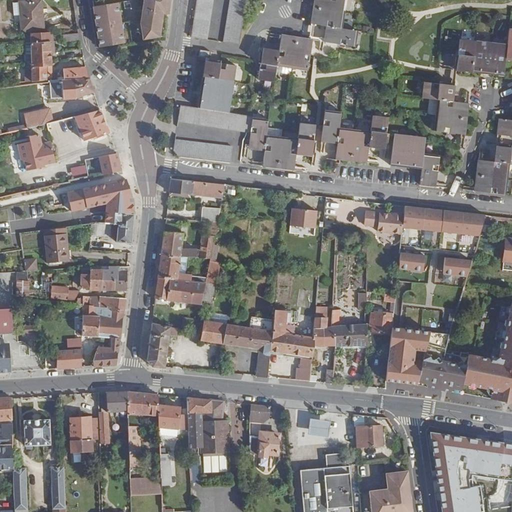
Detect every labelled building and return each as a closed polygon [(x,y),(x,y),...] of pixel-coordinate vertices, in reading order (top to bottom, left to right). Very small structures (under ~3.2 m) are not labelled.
[(41,0),(39,0),(20,2),(20,10),(22,31),(45,29),(41,0)] [(167,12),(169,0),(144,0),(140,22),(143,39),(159,36),(163,12),(167,12)] [(197,0),(191,37),(207,40),(213,0),(197,0)] [(230,0),(224,43),(240,45),(247,0),(230,0)] [(314,0),(311,24),(327,26),(324,42),(355,47),(357,31),(343,28),(346,0),(314,0)] [(20,10),(20,2),(12,3),(13,11),(20,10)] [(119,2),(94,6),(100,47),(125,42),(119,2)] [(458,57),(456,70),(504,76),(505,60),(511,61),(511,29),(509,29),(507,45),(460,39),(458,57)] [(31,33),(31,42),(32,67),(47,66),(52,66),(51,51),(55,51),(55,41),(51,41),(51,36),(50,32),(31,33)] [(79,34),(63,35),(64,43),(81,41),(79,34)] [(277,66),(292,68),(308,70),(313,40),(282,35),(280,51),(263,48),(259,79),(275,81),(276,73),(277,66)] [(31,42),(3,44),(4,52),(26,52),(26,68),(32,67),(31,42)] [(198,108),(180,105),(178,122),(251,133),(249,149),(265,151),(263,166),(295,170),(297,154),(312,156),(316,126),(300,124),(298,139),(267,135),(269,120),(253,118),(253,116),(230,113),(236,66),(205,61),(198,108)] [(47,66),(32,67),(33,80),(33,81),(47,79),(47,66)] [(89,78),(86,66),(63,69),(64,80),(89,78)] [(290,75),(292,68),(277,66),(276,73),(290,75)] [(62,81),(51,82),(53,99),(65,97),(65,99),(76,98),(94,92),(89,78),(64,80),(63,80),(62,81)] [(455,86),(424,82),(422,98),(438,100),(434,131),(465,135),(469,104),(453,101),(455,86)] [(27,124),(28,130),(48,125),(47,122),(53,121),(50,109),(25,115),(27,124)] [(100,110),(77,115),(87,142),(96,138),(97,139),(98,139),(99,139),(110,134),(100,110)] [(341,112),(326,110),(322,141),(338,143),(336,159),(367,163),(369,147),(385,149),(389,118),(373,116),(371,132),(340,128),(341,112)] [(511,119),(499,119),(497,135),(511,136),(511,119)] [(0,129),(0,135),(28,130),(27,124),(0,129)] [(40,165),(45,164),(56,162),(52,144),(42,146),(40,134),(30,136),(31,141),(20,144),(24,161),(26,160),(28,171),(38,169),(37,164),(40,163),(40,165)] [(426,137),(394,134),(391,165),(422,169),(420,185),(436,186),(440,156),(424,154),(426,137)] [(232,146),(175,140),(174,150),(178,157),(230,163),(232,146)] [(479,160),(475,191),(505,195),(509,164),(511,163),(511,147),(496,146),(494,162),(479,160)] [(123,172),(119,153),(99,157),(103,177),(123,172)] [(73,177),(88,174),(86,165),(71,168),(73,177)] [(225,185),(171,179),(170,192),(191,194),(192,189),(203,191),(224,192),(225,185)] [(191,194),(170,192),(169,196),(191,199),(192,196),(203,197),(203,191),(192,189),(191,194)] [(406,215),(403,234),(478,242),(486,216),(406,207),(406,215)] [(219,214),(220,209),(203,208),(201,221),(212,222),(213,222),(218,222),(219,214)] [(292,208),(290,225),(314,228),(317,211),(292,208)] [(403,234),(406,215),(397,213),(396,216),(393,215),(368,212),(366,226),(380,228),(379,233),(403,237),(403,234)] [(133,233),(134,214),(115,213),(114,224),(119,224),(117,242),(131,243),(133,233)] [(203,235),(200,258),(210,259),(211,259),(215,238),(218,222),(213,222),(212,222),(210,236),(203,235)] [(95,223),(92,223),(91,234),(111,236),(112,223),(95,223)] [(165,231),(161,255),(181,256),(196,258),(196,250),(184,249),(185,243),(187,243),(187,242),(191,242),(192,233),(182,232),(165,231)] [(45,235),(45,236),(47,263),(70,260),(67,233),(66,234),(45,235)] [(210,259),(205,284),(201,304),(211,305),(214,285),(211,284),(215,262),(217,262),(221,239),(215,238),(211,259),(210,259)] [(181,256),(161,255),(158,277),(190,282),(191,275),(179,274),(181,256)] [(25,260),(26,271),(41,269),(40,258),(25,260)] [(398,275),(423,277),(425,262),(400,259),(398,275)] [(445,264),(443,280),(465,282),(470,267),(445,264)] [(129,269),(129,266),(110,267),(110,270),(103,270),(102,290),(126,291),(126,272),(129,269)] [(102,290),(103,270),(91,270),(91,275),(82,275),(81,288),(90,288),(90,291),(102,290)] [(190,282),(158,277),(155,298),(201,304),(205,284),(190,282)] [(30,282),(17,281),(16,296),(29,297),(30,282)] [(58,296),(57,299),(75,300),(80,291),(69,291),(69,287),(54,286),(53,296),(58,296)] [(385,294),(372,292),(371,299),(384,300),(385,294)] [(385,294),(384,300),(384,301),(395,303),(396,295),(385,294)] [(100,296),(91,297),(90,306),(95,307),(105,308),(111,308),(111,310),(123,312),(125,299),(100,296)] [(211,305),(201,304),(200,311),(210,312),(211,305)] [(427,345),(416,383),(457,392),(462,389),(463,383),(493,389),(491,398),(511,402),(511,304),(502,348),(501,347),(499,357),(494,360),(469,355),(469,354),(461,352),(460,357),(444,353),(444,351),(445,351),(446,350),(427,345)] [(85,306),(84,315),(94,316),(95,307),(90,306),(85,306)] [(105,316),(105,308),(95,307),(94,316),(99,316),(105,316)] [(120,338),(123,312),(111,310),(111,308),(105,308),(105,316),(99,316),(98,336),(110,338),(120,338)] [(327,309),(315,309),(313,337),(313,345),(336,346),(336,326),(327,326),(327,309)] [(0,371),(12,371),(10,353),(5,343),(0,343),(0,333),(13,333),(12,330),(11,310),(0,310),(0,371)] [(287,311),(274,310),(274,317),(281,319),(280,326),(273,326),(272,332),(270,351),(295,354),(298,335),(285,333),(287,313),(287,311)] [(336,326),(336,346),(368,345),(366,325),(340,326),(339,311),(335,310),(336,326)] [(373,326),(372,332),(389,334),(392,313),(374,311),(374,313),(371,313),(366,312),(366,324),(370,325),(373,326)] [(84,315),(84,316),(83,336),(98,336),(99,316),(94,316),(84,315)] [(281,319),(274,317),(273,321),(273,326),(280,326),(281,319)] [(273,326),(273,321),(251,318),(249,328),(272,332),(273,326)] [(272,332),(249,328),(238,327),(204,321),(201,341),(259,349),(256,376),(268,377),(270,354),(270,351),(272,332)] [(25,324),(25,332),(38,332),(38,324),(25,324)] [(170,328),(152,324),(147,360),(153,367),(165,368),(169,336),(170,328)] [(178,337),(178,330),(170,328),(169,336),(178,337)] [(448,339),(448,338),(431,333),(427,345),(446,350),(447,350),(447,349),(448,339)] [(302,335),(298,335),(295,354),(299,355),(312,357),(313,345),(313,337),(302,335)] [(116,365),(120,338),(110,338),(111,344),(107,347),(99,347),(94,366),(116,365)] [(82,349),(46,351),(46,358),(46,360),(58,360),(57,368),(82,367),(82,349)] [(298,358),(296,380),(297,380),(298,373),(311,374),(311,372),(311,364),(312,357),(299,355),(298,358)] [(389,357),(386,383),(409,389),(417,361),(404,357),(403,361),(389,357)] [(298,373),(297,380),(310,381),(310,375),(311,374),(298,373)] [(128,411),(128,391),(107,392),(108,412),(128,411)] [(158,394),(128,391),(128,411),(128,414),(159,415),(158,405),(158,394)] [(187,397),(179,397),(179,406),(180,407),(180,412),(188,412),(187,397)] [(224,401),(187,397),(188,412),(189,430),(191,483),(201,483),(200,454),(229,453),(227,420),(222,420),(224,401)] [(0,466),(14,465),(11,398),(0,398),(0,425),(0,433),(0,432),(0,434),(0,438),(2,438),(2,444),(1,445),(1,447),(0,446),(0,466)] [(269,419),(270,406),(251,404),(250,415),(257,416),(256,418),(269,419)] [(179,406),(158,405),(159,415),(159,427),(178,429),(189,430),(188,412),(180,412),(180,407),(179,406)] [(101,439),(100,417),(71,418),(72,451),(92,450),(92,440),(101,439)] [(109,442),(108,417),(100,417),(101,439),(101,442),(109,442)] [(49,420),(24,421),(25,445),(50,444),(49,420)] [(329,424),(309,422),(308,429),(307,437),(327,440),(328,432),(329,424)] [(129,441),(130,467),(141,467),(140,426),(128,426),(129,441)] [(354,428),(355,434),(356,447),(383,445),(382,429),(379,429),(379,426),(354,428)] [(250,431),(250,439),(257,441),(257,444),(259,444),(258,450),(260,450),(259,457),(266,458),(266,454),(278,455),(280,434),(250,431)] [(161,477),(162,493),(172,492),(170,453),(160,453),(161,477)] [(353,511),(349,466),(345,466),(344,453),(325,455),(327,468),(300,470),(303,511),(353,511)] [(65,511),(64,466),(52,467),(53,511),(65,511)] [(27,511),(26,468),(14,469),(15,497),(15,510),(15,511),(27,511)] [(409,511),(407,498),(410,498),(406,472),(386,474),(388,489),(370,492),(372,511),(409,511)] [(131,495),(162,494),(162,493),(161,477),(130,478),(131,495)]
